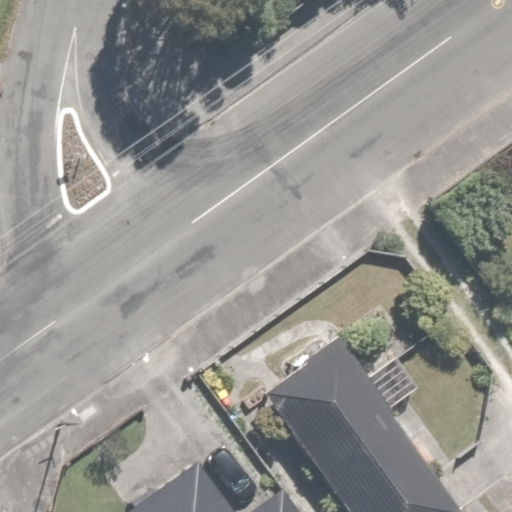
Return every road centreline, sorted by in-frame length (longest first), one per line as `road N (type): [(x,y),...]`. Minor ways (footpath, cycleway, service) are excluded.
road 1 (tertiary): [(498,0),(130,264)]
road 2 (residential): [(83,0),(70,114),(79,172),(130,264)]
road 3 (tertiary): [(130,264),(0,358)]
